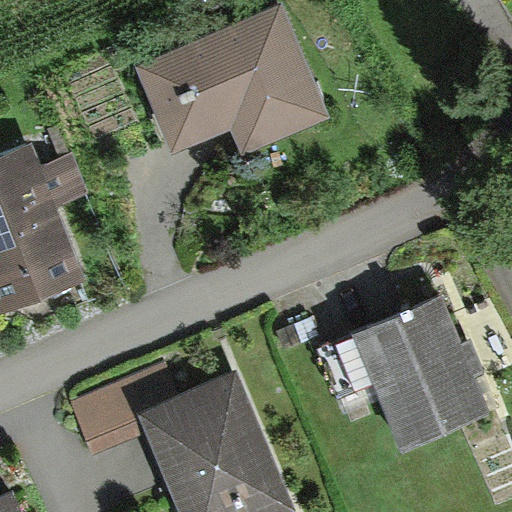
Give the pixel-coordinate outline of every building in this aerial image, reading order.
[(267,0),(139,62),(175,136),(230,110),(241,134),(320,97),(272,0),(267,0)] [(0,266),(23,257),(35,285),(73,269),(39,188),(72,174),(61,146),(32,158),(23,137),(0,146),(0,266)] [(372,371),(402,437),(482,401),(427,282),(311,336),(335,388),(372,371)] [(148,417),(190,511),(248,511),(285,496),(228,367),(174,391),(158,356),(69,395),(90,442),(148,417)] [(0,487),(0,511),(15,511),(5,486),(0,487)]
